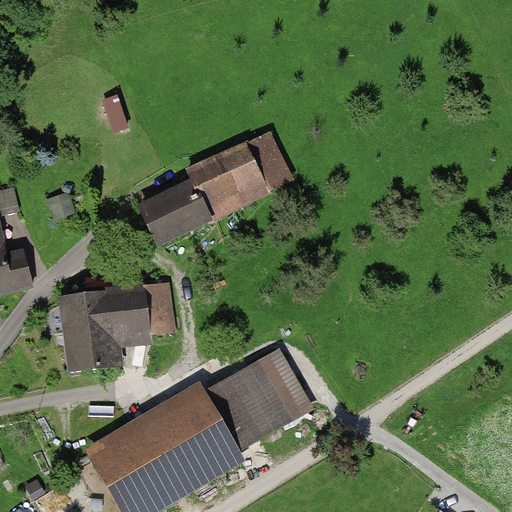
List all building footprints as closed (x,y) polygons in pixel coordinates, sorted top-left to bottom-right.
[(216,222),(276,197),(255,148),(195,174),(216,222)] [(159,248),(216,222),(200,186),(142,212),(159,248)] [(57,216),(77,212),(73,192),(52,196),(57,216)] [(0,242),(0,300),(35,293),(24,238),(0,242)] [(67,300),(74,378),(124,374),(117,295),(67,300)] [(203,388),(88,457),(121,511),(167,511),(249,463),(203,388)]
